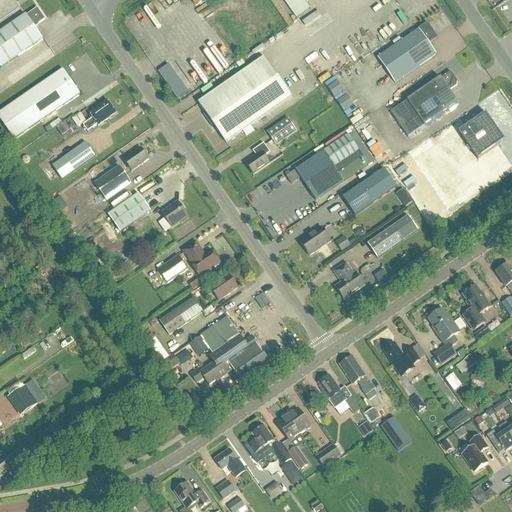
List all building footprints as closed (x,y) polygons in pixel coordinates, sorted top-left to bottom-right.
[(165,0),(159,0),(175,22),(179,19),(165,0)] [(289,0),(297,14),(310,6),(306,0),(289,0)] [(148,5),(144,7),(160,31),(164,28),(148,5)] [(26,16),(0,33),(0,67),(1,69),(43,41),(34,28),(45,20),(37,10),(26,17),(26,16)] [(378,59),(395,85),(436,56),(428,44),(436,39),(427,25),(419,31),(378,59)] [(226,144),(292,98),(264,59),(198,104),(199,106),(205,114),(226,144)] [(0,113),(0,121),(14,141),(80,96),(63,71),(0,113)] [(451,73),(408,102),(391,113),(408,138),(458,104),(449,92),(457,87),(457,82),(451,73)] [(463,95),(480,85),(476,79),(460,89),(463,95)] [(79,99),(70,103),(72,108),(81,103),(79,99)] [(116,114),(107,101),(89,114),(93,120),(83,127),(88,133),(97,126),(98,127),(116,114)] [(487,115),(486,114),(459,133),(478,160),(477,158),(495,145),(497,134),(484,116),(487,115)] [(72,120),(78,128),(86,123),(80,115),(72,120)] [(296,132),(288,120),(267,134),(276,146),(296,132)] [(369,167),(374,163),(354,134),(349,137),(296,172),(295,172),(286,178),(291,186),(301,179),(316,202),(369,167)] [(52,168),(62,181),(95,158),(85,144),(52,168)] [(245,165),(254,177),(270,165),(265,157),(270,154),(264,145),(253,152),(256,157),(245,165)] [(141,149),(124,161),(131,173),(149,161),(141,149)] [(119,168),(94,185),(106,201),(131,184),(119,168)] [(355,218),(395,190),(397,189),(384,171),(382,173),(343,200),(355,218)] [(108,217),(120,234),(151,213),(139,195),(108,217)] [(408,197),(400,201),(405,208),(412,203),(408,197)] [(180,224),(181,225),(189,220),(178,203),(161,215),(172,230),(180,224)] [(395,227),(368,246),(377,260),(405,241),(395,227)] [(321,229),(299,244),(309,258),(331,243),(321,229)] [(337,246),(341,252),(350,246),(345,240),(337,246)] [(204,256),(196,243),(182,252),(191,265),(200,279),(220,265),(211,251),(204,256)] [(158,272),(168,285),(188,271),(178,257),(158,272)] [(336,288),(345,301),(364,288),(355,275),(354,276),(346,264),(333,273),(341,284),(336,288)] [(511,282),(511,271),(508,265),(496,273),(506,287),(511,282)] [(229,277),(210,290),(219,303),(237,290),(229,277)] [(462,296),(467,303),(466,303),(471,311),(463,317),(473,331),(486,323),(480,315),(490,308),(475,287),(462,296)] [(193,300),(160,323),(169,337),(203,314),(193,300)] [(511,301),(510,300),(502,306),(511,319),(511,318),(511,301)] [(443,344),(444,344),(446,347),(434,355),(442,366),(456,356),(451,348),(458,343),(454,337),(460,333),(449,318),(448,319),(442,310),(428,320),(434,329),(433,330),(443,344)] [(201,337),(214,355),(210,358),(209,358),(214,364),(201,373),(199,371),(191,376),(197,385),(204,380),(209,387),(220,380),(220,381),(228,376),(227,375),(233,371),(239,380),(267,361),(252,340),(245,345),(228,319),(201,337)] [(146,343),(161,364),(171,357),(156,336),(146,343)] [(43,344),(39,346),(43,353),(47,350),(43,344)] [(398,364),(406,375),(413,371),(411,368),(420,362),(412,350),(406,354),(408,357),(404,359),(394,345),(384,352),(394,367),(398,364)] [(458,355),(461,359),(467,355),(464,351),(458,355)] [(476,352),(455,368),(461,376),(482,360),(476,352)] [(174,356),(161,365),(167,374),(180,365),(174,356)] [(353,386),(357,383),(363,391),(362,392),(366,397),(376,390),(372,385),(370,386),(365,378),(365,377),(352,357),(340,366),(353,386)] [(329,377),(319,385),(323,391),(322,392),(335,410),(345,403),(351,399),(345,389),(340,392),(329,377)] [(38,406),(25,388),(10,398),(23,416),(38,406)] [(351,399),(345,403),(354,416),(360,411),(351,399)] [(493,409),(496,415),(510,405),(506,400),(493,409)] [(423,406),(416,410),(419,414),(426,410),(423,406)] [(366,415),(373,424),(380,419),(374,409),(366,415)] [(288,417),(301,436),(311,428),(298,410),(288,417)] [(446,424),(452,433),(471,420),(465,412),(446,424)] [(277,424),(290,443),(301,436),(288,417),(277,424)] [(475,421),(479,428),(484,424),(480,418),(475,421)] [(394,419),(381,428),(398,453),(412,444),(394,419)] [(49,428),(57,438),(67,431),(60,420),(49,428)] [(502,426),(511,439),(511,428),(510,429),(506,423),(502,426)] [(367,425),(359,431),(365,441),(374,435),(367,425)] [(500,445),(506,452),(511,448),(511,439),(502,426),(499,429),(503,435),(498,438),(494,432),(487,437),(495,448),(500,445)] [(264,427),(252,435),(257,442),(249,447),(254,456),(267,447),(270,451),(272,450),(283,466),(291,460),(280,444),(279,444),(276,440),(274,442),(264,427)] [(474,447),(462,455),(475,474),(488,465),(481,455),(488,450),(479,437),(470,443),(474,447)] [(333,447),(317,459),(324,468),(340,457),(333,447)] [(0,462),(0,475),(2,474),(3,475),(9,471),(7,467),(14,462),(18,469),(28,462),(20,449),(10,456),(0,462)] [(308,466),(296,449),(289,454),(301,471),(308,466)] [(215,461),(223,472),(228,468),(236,480),(247,473),(238,460),(237,461),(230,451),(215,461)] [(217,491),(225,501),(236,493),(229,483),(217,491)] [(200,511),(211,504),(203,493),(197,497),(189,485),(175,494),(188,511),(196,506),(200,511)] [(479,487),(470,493),(480,508),(496,498),(491,491),(484,495),(479,487)]
